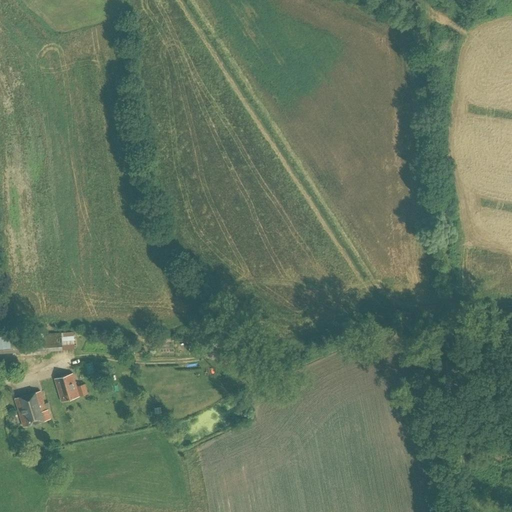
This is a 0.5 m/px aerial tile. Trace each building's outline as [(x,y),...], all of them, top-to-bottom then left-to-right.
[(223,333),(227,323),(216,318),(205,343),(210,345),(213,338),(215,339),(218,331),(223,333)] [(0,354),(62,350),(61,333),(0,337),(0,354)] [(66,350),(78,349),(77,336),(65,337),(66,350)] [(62,401),(79,396),(71,372),(54,377),(62,401)] [(45,409),(39,390),(14,398),(23,427),(50,418),(47,408),(45,409)]
